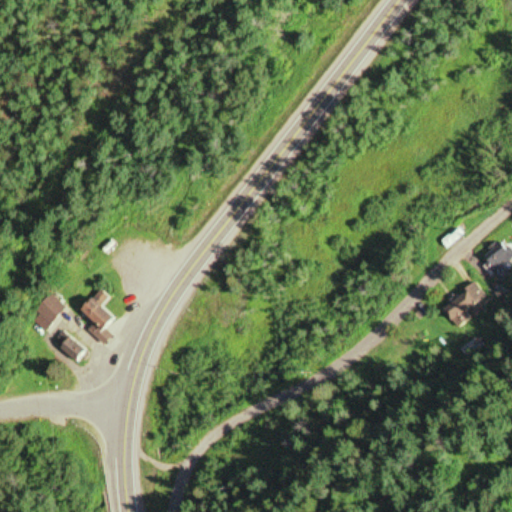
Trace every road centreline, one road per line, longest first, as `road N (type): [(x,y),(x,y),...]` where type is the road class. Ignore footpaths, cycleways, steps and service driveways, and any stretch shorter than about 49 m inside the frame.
road 1 (secondary): [(129,511),(125,416),(143,352),(397,0)]
road 2 (residential): [(511,211),(382,328),(198,455),(176,511)]
road 3 (tertiary): [(0,410),(95,408),(125,416)]
